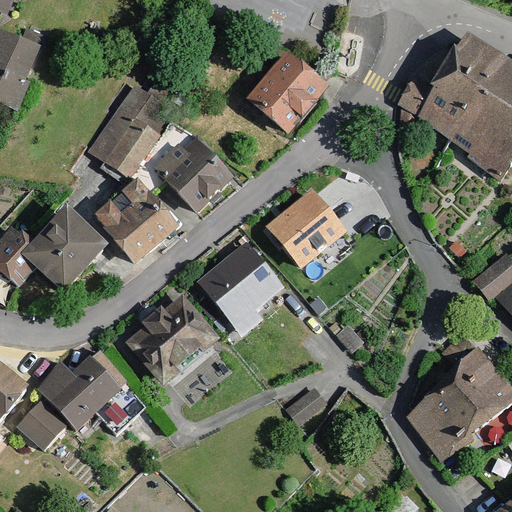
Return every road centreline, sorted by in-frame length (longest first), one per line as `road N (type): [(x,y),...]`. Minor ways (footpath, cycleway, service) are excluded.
road 1 (residential): [(0,331),(25,342),(105,319),(316,146)]
road 2 (residential): [(395,187),(439,282),(437,321),(395,411),(421,467),(461,511)]
